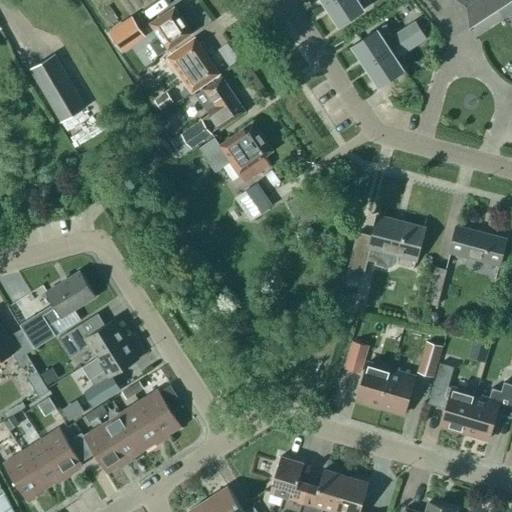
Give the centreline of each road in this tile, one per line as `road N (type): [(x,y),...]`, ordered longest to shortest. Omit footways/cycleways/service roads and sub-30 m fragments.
road 1 (residential): [(219,444),(97,248),(77,245),(0,267)]
road 2 (residential): [(219,444),(266,416),(511,489)]
road 3 (residential): [(511,169),(368,129),(285,0)]
